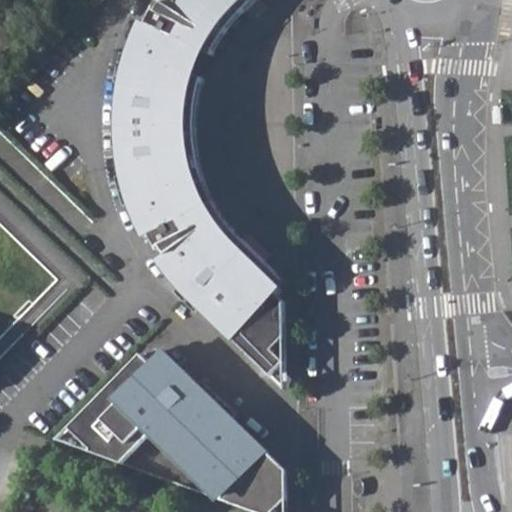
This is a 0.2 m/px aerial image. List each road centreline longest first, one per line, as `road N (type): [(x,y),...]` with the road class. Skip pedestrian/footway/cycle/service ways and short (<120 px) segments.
road 1 (residential): [(125,0),(96,74),(91,151),(108,216),(141,281),(3,430),(0,443)]
road 2 (primary): [(402,12),(414,70),(444,511)]
road 3 (primary): [(471,371),(459,203),(470,10)]
road 4 (primary): [(486,511),(471,371)]
